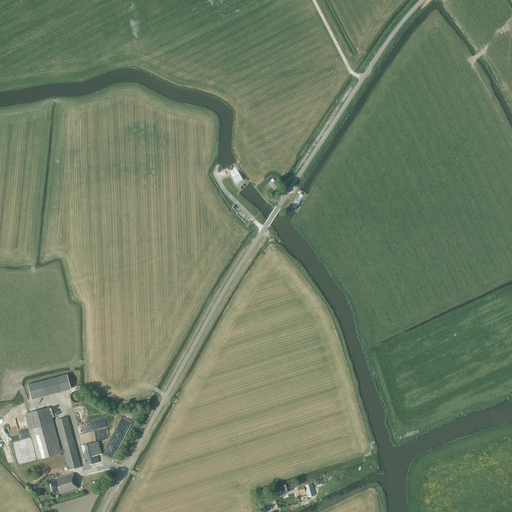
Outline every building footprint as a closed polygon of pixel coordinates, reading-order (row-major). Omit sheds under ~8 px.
[(242,180),(236,169),(230,173),(236,183),(239,181),(242,180)] [(31,400),(71,389),(67,374),(27,385),(31,400)] [(61,451),(49,407),(25,414),(37,460),(64,453),(69,471),(81,468),(67,417),(55,420),(63,450),(61,451)] [(121,417),(120,421),(124,423),(124,424),(130,427),(132,422),(121,417)] [(89,465),(99,462),(97,455),(102,454),(98,441),(83,445),(89,465)] [(74,478),(73,474),(56,479),(57,480),(49,482),(53,495),(59,493),(59,494),(78,489),(75,478),(74,478)] [(273,496),(282,494),(286,493),(285,492),(290,490),(293,488),(292,483),(283,485),(283,487),(274,489),(275,490),(271,491),(273,496)] [(312,484),(305,485),(308,497),(314,495),(312,484)]
